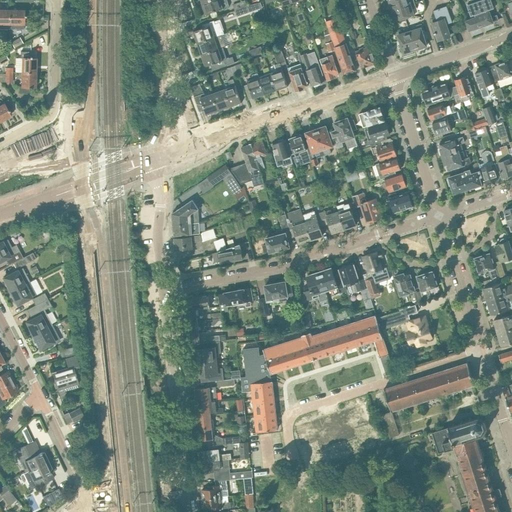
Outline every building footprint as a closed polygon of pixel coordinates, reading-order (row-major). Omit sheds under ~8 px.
[(227,0),(208,0),(202,2),(206,14),(205,14),(206,14),(229,6),(227,0)] [(232,4),(234,10),(247,6),(245,1),(245,0),(232,4)] [(415,3),(413,0),(386,0),(390,10),(415,3)] [(493,0),(478,0),(467,4),(471,16),(477,14),(477,16),(488,12),(488,10),(496,7),(493,0)] [(394,22),(414,16),(412,9),(416,7),(415,3),(390,10),(394,22)] [(247,6),(234,10),(237,16),(249,12),(247,6)] [(429,18),(438,41),(452,36),(447,24),(453,22),(446,6),(434,11),(434,12),(432,12),(429,18)] [(9,9),(0,8),(0,28),(9,29),(9,28),(9,9)] [(24,15),(24,9),(9,9),(9,28),(24,29),(24,26),(30,26),(30,16),(29,16),(26,16),(26,15),(24,15)] [(477,16),(465,20),(466,21),(469,30),(470,30),(474,30),(477,29),(480,26),(485,25),(489,25),(492,24),(494,21),(498,20),(497,15),(493,16),(491,11),(488,12),(477,16)] [(336,17),(326,21),(329,30),(330,34),(335,49),(337,55),(341,65),(344,74),(355,70),(352,61),(348,51),(336,17)] [(202,28),(193,31),(193,32),(194,32),(198,43),(222,35),(224,34),(221,25),(215,27),(215,24),(211,25),(202,28)] [(416,29),(409,31),(415,50),(416,49),(418,50),(424,49),(425,46),(426,46),(423,36),(421,29),(423,28),(421,24),(416,25),(416,29)] [(459,24),(452,26),(454,33),(465,30),(463,26),(460,27),(459,24)] [(329,30),(324,31),(325,35),(324,35),(327,43),(325,43),(328,52),(331,51),(335,49),(330,34),(329,30)] [(400,30),(395,32),(396,36),(398,36),(403,53),(405,53),(407,54),(413,52),(414,50),(415,50),(409,31),(403,34),(400,30)] [(198,43),(202,55),(223,47),(226,46),(222,35),(198,43)] [(23,43),(20,37),(11,42),(14,48),(23,43)] [(250,57),(263,53),(261,46),(248,51),(250,57)] [(376,63),(369,46),(364,48),(363,47),(359,48),(360,49),(355,51),(361,68),(376,63)] [(223,47),(202,55),(206,66),(205,66),(205,67),(211,65),(212,70),(229,64),(227,58),(223,47)] [(289,73),(288,68),(281,49),(273,52),(277,64),(274,65),(276,71),(270,73),(268,67),(267,67),(275,90),(287,86),(288,86),(284,75),(289,73)] [(306,53),(300,55),(303,62),(303,63),(311,86),(323,82),(321,75),(323,75),(315,51),(307,54),(306,53)] [(22,72),(36,73),(36,72),(35,72),(35,58),(31,58),(31,56),(30,56),(30,52),(31,52),(20,52),(20,58),(23,58),(22,72)] [(300,64),(303,63),(300,55),(299,52),(294,54),(297,60),(299,60),(300,64)] [(0,64),(9,60),(5,54),(0,56),(0,64)] [(339,74),(335,65),(334,60),(333,60),(331,55),(320,59),(327,80),(335,77),(334,76),(339,74)] [(495,82),(506,78),(508,83),(511,81),(511,71),(508,61),(490,67),(495,82)] [(235,65),(239,77),(245,75),(241,63),(235,65)] [(288,68),(289,73),(296,91),(304,88),(304,87),(308,85),(305,76),(300,64),(288,68)] [(265,75),(259,77),(257,73),(264,94),(275,90),(267,67),(263,69),(265,75)] [(488,68),(486,69),(486,68),(484,68),(482,69),(481,70),(481,71),(475,73),(484,97),(489,95),(486,86),(493,83),(488,68)] [(0,73),(0,80),(1,82),(13,82),(13,72),(6,72),(5,74),(0,73)] [(22,72),(22,86),(20,86),(19,93),(30,93),(29,93),(29,89),(30,89),(30,87),(35,87),(35,73),(36,73),(22,72)] [(247,81),(253,98),(264,94),(257,73),(252,75),(253,79),(247,81)] [(469,99),(468,97),(474,95),(467,76),(455,80),(462,102),(469,99)] [(224,90),(229,106),(241,102),(241,103),(242,102),(233,79),(228,81),(230,87),(224,90)] [(205,96),(199,83),(199,84),(191,87),(189,82),(199,111),(199,110),(204,108),(206,115),(207,115),(207,114),(218,110),(212,94),(205,96)] [(422,93),(420,93),(422,99),(424,98),(426,105),(436,102),(444,99),(454,95),(459,94),(458,92),(456,86),(451,88),(452,89),(449,90),(446,83),(422,91),(422,93)] [(505,99),(501,87),(495,89),(499,101),(505,99)] [(212,94),(218,110),(229,106),(224,90),(212,94)] [(8,99),(2,102),(4,104),(0,106),(0,120),(10,115),(8,112),(10,111),(9,110),(12,108),(12,109),(13,109),(8,99)] [(437,106),(428,109),(429,113),(428,115),(429,118),(431,118),(431,120),(436,119),(446,115),(450,114),(456,112),(453,103),(447,105),(446,102),(443,104),(437,106)] [(483,108),(489,124),(497,121),(491,105),(483,108)] [(368,126),(385,120),(380,107),(359,114),(363,127),(368,126)] [(476,121),(470,123),(471,127),(472,130),(475,129),(478,128),(485,125),(488,124),(488,125),(489,124),(483,108),(482,108),(482,110),(485,116),(486,118),(476,121)] [(436,119),(431,120),(432,123),(434,127),(433,129),(434,132),(436,133),(436,135),(446,132),(452,130),(448,120),(458,117),(456,112),(450,114),(446,115),(436,119)] [(340,120),(334,123),(336,129),(331,131),(340,156),(345,155),(342,147),(343,146),(341,141),(345,140),(348,147),(357,144),(352,131),(351,127),(347,118),(346,118),(345,117),(339,119),(340,120)] [(507,135),(503,121),(496,123),(500,138),(507,135)] [(368,140),(364,141),(366,146),(370,144),(370,145),(387,139),(385,135),(389,134),(387,128),(389,127),(388,124),(386,123),(385,122),(376,125),(365,129),(368,140)] [(325,126),(323,127),(322,124),(315,127),(325,155),(331,153),(329,147),(334,145),(331,136),(329,136),(325,126)] [(472,130),(468,131),(469,133),(472,141),(477,139),(477,137),(488,133),(485,125),(478,128),(475,129),(472,130)] [(308,143),(305,145),(311,159),(317,157),(325,155),(315,127),(308,130),(308,132),(306,133),(309,143),(308,143)] [(304,163),(311,161),(311,159),(305,145),(301,134),(301,135),(298,133),(296,134),(296,136),(289,139),(296,156),(293,156),(296,164),(303,161),(304,163)] [(463,151),(461,144),(464,143),(462,137),(438,144),(442,158),(463,151)] [(387,139),(370,145),(371,147),(373,154),(376,153),(378,153),(380,160),(386,158),(396,155),(395,154),(397,152),(396,149),(393,148),(392,142),(393,140),(391,139),(390,138),(387,139)] [(282,165),(283,167),(293,163),(290,156),(291,156),(285,140),(284,141),(283,140),(281,139),(279,140),(278,141),(278,143),(273,145),(276,153),(274,154),(278,166),(282,165)] [(262,140),(252,144),(257,158),(260,157),(267,154),(265,150),(262,140)] [(241,184),(253,180),(254,183),(257,184),(264,182),(261,171),(260,167),(252,144),(241,147),(247,162),(231,167),(232,170),(241,184)] [(502,178),(503,177),(503,178),(505,179),(508,178),(510,176),(509,175),(511,174),(511,163),(509,152),(506,145),(500,147),(502,155),(495,157),(499,168),(502,178)] [(479,164),(482,174),(485,183),(498,179),(495,170),(497,169),(495,163),(493,164),(492,161),(494,160),(492,154),(492,153),(490,152),(489,151),(488,150),(487,150),(486,150),(485,151),(484,151),(484,152),(483,152),(483,153),(482,154),(482,155),(482,156),(482,157),(484,163),(479,164)] [(458,167),(462,165),(471,163),(469,157),(465,158),(463,151),(442,158),(445,165),(447,165),(448,170),(454,168),(458,167)] [(317,157),(311,159),(311,161),(312,166),(319,164),(317,157)] [(397,158),(375,164),(379,175),(376,176),(377,180),(396,174),(395,171),(400,169),(400,168),(399,164),(399,162),(398,159),(397,159),(397,158)] [(468,180),(463,182),(466,189),(473,187),(474,189),(482,186),(479,178),(481,178),(480,173),(479,172),(476,163),(471,164),(472,168),(470,169),(465,171),(468,180)] [(226,164),(207,177),(207,178),(212,185),(225,177),(235,193),(242,189),(231,172),(226,165),(226,164)] [(465,171),(447,177),(448,178),(447,178),(449,186),(451,186),(454,195),(462,193),(461,191),(466,189),(463,182),(468,180),(465,171)] [(402,173),(392,176),(385,179),(389,191),(406,186),(402,173)] [(376,199),(367,202),(363,192),(352,196),(354,202),(356,207),(362,205),(367,221),(381,217),(378,207),(377,205),(378,205),(376,199)] [(392,204),(386,206),(389,214),(406,208),(408,211),(412,209),(413,206),(408,192),(390,198),(392,204)] [(172,213),(173,225),(197,223),(196,217),(196,211),(199,209),(198,208),(192,199),(172,213)] [(254,200),(248,202),(252,214),(258,212),(254,200)] [(344,203),(337,206),(339,211),(338,211),(344,229),(345,231),(351,229),(351,227),(356,225),(352,214),(357,212),(356,207),(354,202),(344,205),(344,203)] [(287,219),(286,219),(289,228),(292,238),(296,236),(299,244),(300,243),(301,245),(311,242),(311,240),(300,208),(287,213),(289,218),(288,218),(287,219)] [(301,208),(300,208),(311,240),(311,242),(318,239),(317,237),(323,236),(320,226),(324,225),(320,213),(316,214),(314,210),(303,214),(301,208)] [(330,209),(320,213),(324,225),(329,223),(332,233),(337,231),(338,233),(345,231),(344,229),(338,211),(332,214),(330,209)] [(278,216),(282,230),(289,228),(286,219),(287,219),(285,214),(278,216)] [(199,223),(197,223),(173,225),(174,236),(199,233),(199,231),(200,231),(199,223)] [(214,237),(211,230),(200,234),(200,235),(174,238),(175,250),(193,249),(192,242),(200,242),(214,237)] [(266,238),(268,244),(263,245),(264,252),(270,251),(270,252),(289,247),(285,233),(283,234),(282,230),(269,234),(270,237),(266,238)] [(215,249),(227,246),(225,238),(213,241),(215,249)] [(499,261),(494,262),(500,282),(501,282),(500,282),(499,277),(506,275),(504,272),(501,261),(505,260),(505,261),(511,258),(511,253),(508,241),(507,241),(507,240),(506,239),(505,239),(505,238),(503,238),(502,238),(501,239),(500,239),(500,240),(500,241),(500,242),(500,243),(499,243),(500,244),(495,246),(499,261)] [(0,261),(5,259),(8,265),(33,252),(32,252),(22,257),(16,245),(11,247),(7,239),(1,243),(0,241),(0,261)] [(240,244),(213,253),(214,263),(234,259),(235,261),(242,259),(242,257),(243,257),(240,244)] [(377,251),(363,256),(366,265),(368,272),(363,274),(364,278),(368,291),(370,298),(371,298),(381,295),(378,288),(377,288),(376,283),(390,279),(386,267),(382,268),(377,251)] [(33,252),(8,265),(13,263),(16,269),(36,259),(33,252)] [(491,278),(483,281),(485,287),(494,284),(500,282),(494,262),(493,263),(490,253),(474,258),(479,273),(489,270),(491,278)] [(353,264),(339,268),(344,281),(347,291),(348,291),(349,294),(356,292),(361,290),(362,293),(368,291),(364,278),(358,280),(356,273),(353,264)] [(23,268),(3,278),(10,291),(29,281),(23,268)] [(325,291),(333,289),(335,296),(347,291),(344,281),(337,284),(332,268),(319,273),(325,291)] [(432,271),(416,276),(420,291),(423,300),(431,298),(428,289),(437,286),(432,271)] [(310,289),(304,292),(306,297),(307,301),(319,297),(321,302),(328,299),(325,291),(319,273),(306,277),(310,289)] [(403,274),(395,277),(398,286),(401,295),(408,292),(415,290),(409,273),(403,275),(403,274)] [(29,281),(10,291),(13,297),(12,298),(15,303),(16,303),(17,304),(36,294),(29,281)] [(268,302),(278,300),(279,301),(293,298),(291,284),(285,285),(285,282),(284,282),(282,281),(281,281),(279,281),(278,282),(277,283),(264,286),(266,297),(259,299),(262,316),(270,314),(268,302)] [(485,287),(484,288),(488,300),(511,292),(511,283),(507,286),(505,281),(501,282),(500,282),(494,284),(493,285),(485,287)] [(250,288),(217,294),(219,304),(221,312),(228,311),(227,306),(246,304),(247,307),(252,306),(250,297),(252,297),(250,288)] [(415,292),(414,293),(417,302),(423,300),(420,291),(415,292)] [(511,300),(511,292),(488,300),(492,314),(502,311),(511,308),(511,303),(511,301),(511,300)] [(47,299),(44,293),(32,299),(35,305),(47,299)] [(210,307),(208,296),(206,296),(205,294),(197,296),(198,298),(184,301),(184,302),(181,302),(182,310),(204,308),(210,307)] [(370,298),(364,300),(367,308),(373,306),(371,298),(370,298)] [(51,305),(47,299),(35,305),(38,311),(44,308),(51,305)] [(26,322),(33,335),(52,325),(44,308),(38,311),(35,305),(26,310),(30,317),(31,317),(32,319),(26,322)] [(413,305),(400,310),(400,311),(402,317),(404,322),(411,319),(409,315),(415,312),(418,312),(415,305),(413,305)] [(222,318),(221,312),(211,313),(205,314),(204,308),(182,310),(183,322),(211,319),(222,318)] [(498,333),(511,328),(511,308),(502,311),(504,317),(494,320),(498,333)] [(331,309),(322,311),(325,321),(334,319),(331,309)] [(400,311),(377,318),(380,329),(404,322),(402,317),(400,311)] [(308,314),(302,316),(304,327),(311,326),(308,314)] [(377,318),(376,315),(311,336),(310,332),(302,335),(302,337),(263,349),(264,353),(260,355),(259,347),(243,349),(246,376),(241,377),(242,392),(252,391),(256,431),(277,429),(272,381),(269,381),(268,374),(374,340),(379,357),(378,358),(380,358),(380,357),(388,354),(380,329),(377,318)] [(425,317),(411,321),(408,322),(411,332),(407,333),(410,342),(402,345),(405,355),(419,350),(416,342),(417,341),(418,345),(426,342),(425,339),(432,337),(429,326),(428,326),(425,317)] [(222,318),(211,319),(218,318),(219,329),(224,328),(224,325),(222,318)] [(184,332),(199,331),(205,330),(205,326),(212,325),(211,319),(183,322),(184,332)] [(40,349),(59,339),(53,325),(33,336),(40,349)] [(500,338),(498,340),(499,344),(501,344),(502,346),(511,343),(511,342),(511,328),(498,333),(500,338)] [(220,341),(224,340),(223,335),(219,335),(213,335),(199,337),(199,331),(184,332),(185,344),(197,343),(220,341)] [(217,361),(217,353),(221,353),(220,341),(197,343),(198,349),(192,349),(193,355),(191,355),(192,363),(217,361)] [(72,347),(59,351),(61,358),(74,354),(72,347)] [(511,357),(510,351),(508,352),(498,355),(501,362),(501,363),(511,359),(511,357)] [(62,370),(53,373),(58,390),(62,388),(70,386),(77,384),(73,371),(80,369),(76,355),(65,358),(68,368),(64,370),(62,370)] [(223,380),(222,368),(218,368),(217,361),(192,363),(193,371),(195,371),(195,376),(205,375),(206,381),(217,380),(223,380)] [(467,362),(451,368),(458,391),(475,385),(467,362)] [(441,396),(458,391),(451,368),(434,373),(441,396)] [(0,374),(0,387),(13,380),(11,376),(9,375),(7,371),(0,374)] [(434,373),(417,378),(424,401),(441,396),(434,373)] [(235,385),(234,378),(223,380),(217,380),(217,387),(235,385)] [(400,383),(408,406),(424,401),(417,378),(400,383)] [(17,391),(15,387),(16,385),(13,380),(0,387),(0,393),(0,406),(4,405),(5,404),(6,402),(5,401),(4,398),(17,391)] [(408,406),(400,383),(384,389),(391,411),(391,412),(392,411),(408,406)] [(502,387),(507,403),(510,413),(511,412),(511,383),(507,385),(502,387)] [(196,403),(216,401),(217,400),(216,386),(194,389),(196,403)] [(216,401),(196,403),(197,416),(211,414),(211,413),(216,412),(216,414),(223,413),(223,408),(216,408),(216,401)] [(69,414),(64,417),(68,424),(73,421),(81,416),(83,415),(80,408),(78,409),(69,414)] [(399,434),(392,411),(391,412),(391,411),(382,414),(390,438),(399,434)] [(214,427),(213,419),(211,419),(211,414),(197,416),(199,429),(214,427)] [(452,426),(431,432),(438,453),(455,448),(475,511),(502,511),(502,510),(499,511),(498,507),(495,497),(493,490),(488,477),(491,476),(488,468),(486,469),(482,457),(484,456),(482,448),(480,449),(477,441),(486,438),(487,437),(484,433),(486,429),(488,429),(488,427),(486,427),(486,424),(485,422),(486,420),(485,419),(484,420),(479,418),(479,416),(477,416),(477,418),(471,420),(471,417),(468,417),(469,420),(464,422),(463,422),(462,420),(460,421),(461,423),(454,425),(453,423),(452,423),(452,426)] [(315,420),(287,428),(288,433),(267,439),(273,460),(287,456),(284,445),(319,435),(315,420)] [(25,426),(21,430),(25,438),(30,436),(25,426)] [(214,427),(199,429),(200,440),(206,440),(207,446),(217,445),(234,443),(241,442),(240,436),(233,437),(223,438),(215,435),(215,434),(214,427)] [(26,472),(29,470),(50,460),(46,451),(41,453),(41,452),(39,453),(39,454),(38,454),(37,451),(39,450),(34,441),(15,450),(26,472)] [(248,442),(239,443),(240,458),(249,457),(248,442)] [(218,454),(218,450),(198,451),(199,463),(212,461),(212,459),(219,458),(219,460),(229,459),(231,459),(230,453),(218,454)] [(229,459),(219,460),(219,458),(212,459),(212,461),(199,463),(200,473),(213,471),(214,481),(231,479),(229,459)] [(55,470),(50,460),(29,470),(26,472),(23,473),(27,480),(31,489),(53,478),(50,472),(55,470)] [(246,478),(243,478),(244,489),(252,488),(251,477),(246,478)] [(221,496),(228,496),(228,490),(227,484),(208,486),(209,489),(202,489),(203,499),(221,497),(221,496)] [(0,500),(3,498),(9,506),(17,499),(5,485),(0,488),(0,500)] [(62,497),(59,489),(42,497),(48,508),(62,497)] [(221,502),(221,497),(203,499),(204,507),(211,507),(211,509),(230,507),(230,502),(221,502)]
